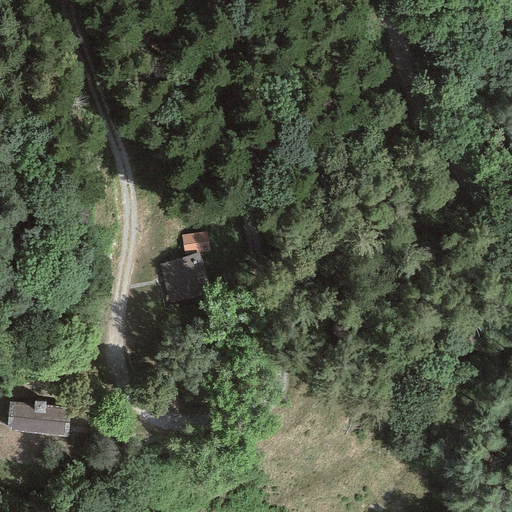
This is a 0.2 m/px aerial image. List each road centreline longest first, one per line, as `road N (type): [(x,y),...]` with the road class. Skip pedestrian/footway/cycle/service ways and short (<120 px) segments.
road 1 (track): [(66,0),(127,180),(120,360),(143,405),(231,420),(267,407),(282,367),(234,95),(237,0)]
road 2 (track): [(395,0),(397,42),(433,132),(511,237)]
